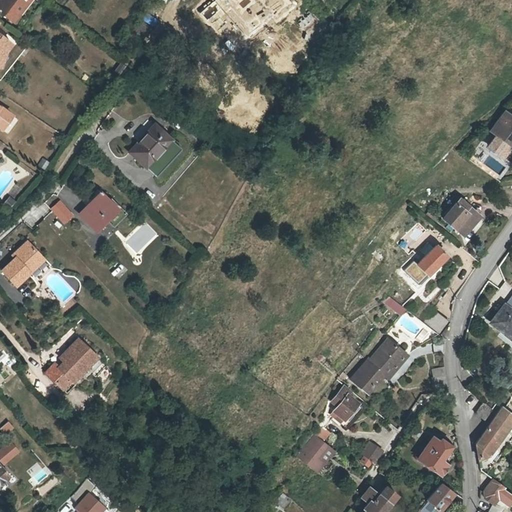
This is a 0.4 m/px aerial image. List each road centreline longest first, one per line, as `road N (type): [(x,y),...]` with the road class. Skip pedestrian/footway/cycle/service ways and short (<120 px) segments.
road 1 (residential): [(460,395),(462,317),(511,235)]
road 2 (residential): [(0,239),(90,130)]
road 3 (residential): [(460,395),(424,398),(390,442),(342,434)]
